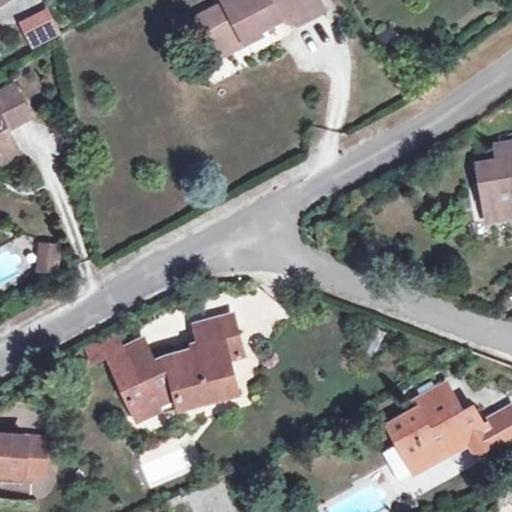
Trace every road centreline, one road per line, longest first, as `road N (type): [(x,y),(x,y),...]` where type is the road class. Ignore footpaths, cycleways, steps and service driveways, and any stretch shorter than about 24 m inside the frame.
road 1 (residential): [(0,370),(255,222)]
road 2 (residential): [(255,222),(511,78)]
road 3 (residential): [(255,222),(345,284),(511,345)]
